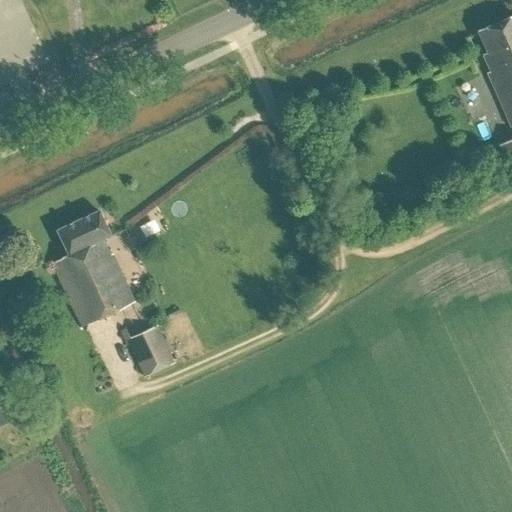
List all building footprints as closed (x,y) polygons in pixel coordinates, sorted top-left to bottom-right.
[(488,74),(511,128),(511,127),(511,17),(478,32),(487,54),(483,56),(491,73),(488,74)] [(470,82),(456,86),(462,108),(477,104),(470,82)] [(511,140),(497,148),(511,179),(511,140)] [(110,237),(99,212),(57,232),(68,255),(62,258),(62,259),(52,264),(82,328),(134,303),(112,255),(110,256),(103,241),(110,237)] [(127,341),(144,378),(174,364),(157,327),(127,341)]
